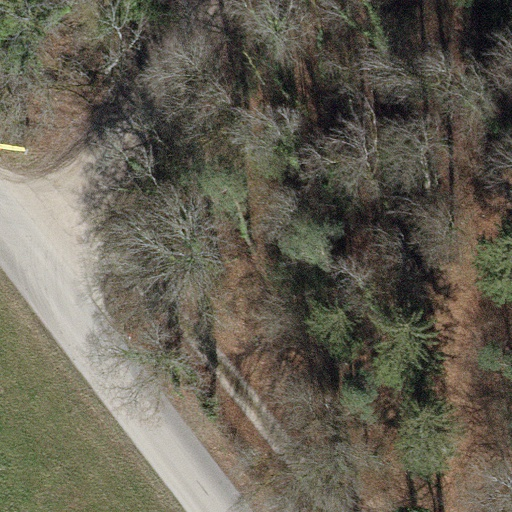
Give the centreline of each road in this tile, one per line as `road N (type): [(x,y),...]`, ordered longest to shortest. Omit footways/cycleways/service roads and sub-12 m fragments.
road 1 (track): [(216,0),(104,141),(17,214),(351,511)]
road 2 (unclassified): [(237,511),(0,193)]
